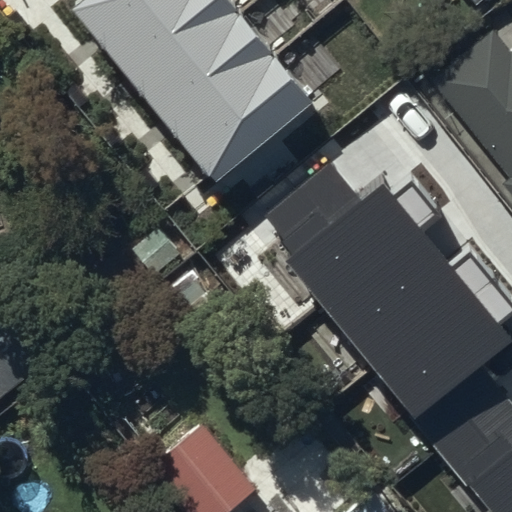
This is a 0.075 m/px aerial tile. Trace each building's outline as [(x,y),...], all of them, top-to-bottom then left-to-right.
[(23,0),(49,31),(87,0),(121,0),(136,18),(140,14),(156,34),(197,0),(23,0)] [(498,177),(511,193),(511,20),(505,12),(429,74),(507,169),(498,177)] [(252,71),(243,79),(298,142),(360,89),(309,29),(303,34),(289,18),(241,59),(252,71)] [(489,245),(448,276),(499,342),(511,331),(511,231),(491,248),(489,245)] [(0,299),(0,391),(46,351),(0,299)] [(446,393),(408,425),(480,511),(511,511),(511,371),(491,347),(442,388),(446,393)] [(147,460),(188,511),(219,511),(255,484),(201,417),(147,460)] [(396,511),(370,480),(331,511),(396,511)]
